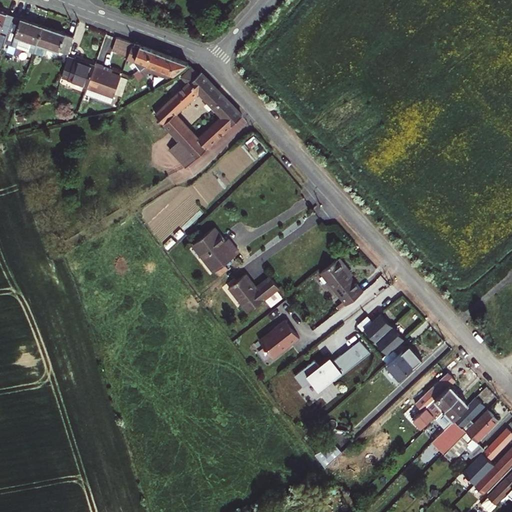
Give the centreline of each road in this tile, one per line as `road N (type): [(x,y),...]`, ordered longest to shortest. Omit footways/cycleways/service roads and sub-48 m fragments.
road 1 (residential): [(211,63),(511,387)]
road 2 (residential): [(70,3),(211,63)]
